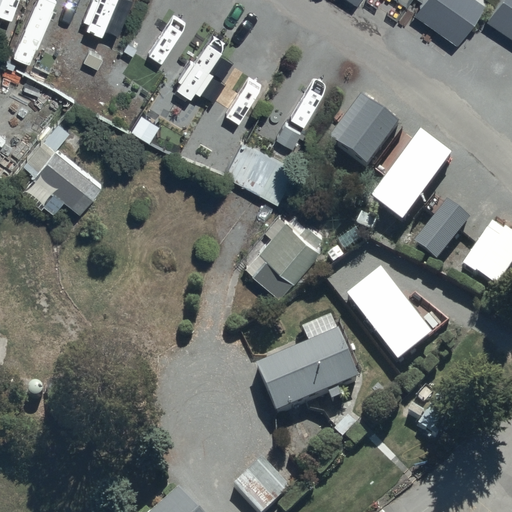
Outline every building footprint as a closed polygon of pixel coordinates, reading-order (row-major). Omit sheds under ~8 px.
[(467,0),(422,0),(451,22),(467,0)] [(511,0),(489,0),(487,4),(511,21),(511,0)] [(359,102),(327,144),(366,174),(398,131),(359,102)] [(34,173),(20,190),(40,210),(45,205),(54,214),(65,203),(78,215),(128,164),(72,110),(59,124),(44,109),(20,133),(36,149),(23,163),(34,173)] [(282,122),(272,141),(291,151),(301,132),(282,122)] [(302,174),(239,142),(221,178),(276,206),(282,195),(289,198),(302,174)] [(471,226),(447,207),(413,248),(437,268),(471,226)] [(305,229),(292,217),(287,224),(276,216),(264,233),(269,237),(245,270),(278,298),(321,253),(315,248),(322,240),(307,226),(305,229)] [(0,251),(12,237),(0,227),(0,251)] [(511,271),(511,243),(491,229),(461,273),(495,296),(511,271)] [(328,320),(252,350),(271,399),(347,369),(328,320)] [(462,405),(441,391),(415,429),(436,444),(462,405)] [(172,470),(123,511),(201,511),(206,509),(172,470)]
